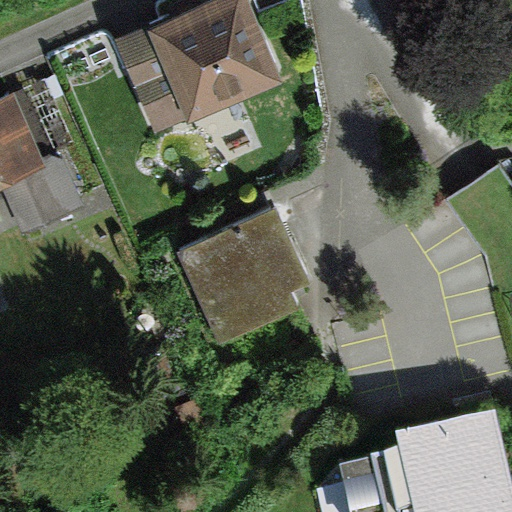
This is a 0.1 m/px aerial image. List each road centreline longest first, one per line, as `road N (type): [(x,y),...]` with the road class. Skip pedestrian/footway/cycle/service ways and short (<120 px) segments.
road 1 (residential): [(344,0),(427,384)]
road 2 (residential): [(0,61),(93,19),(113,0)]
